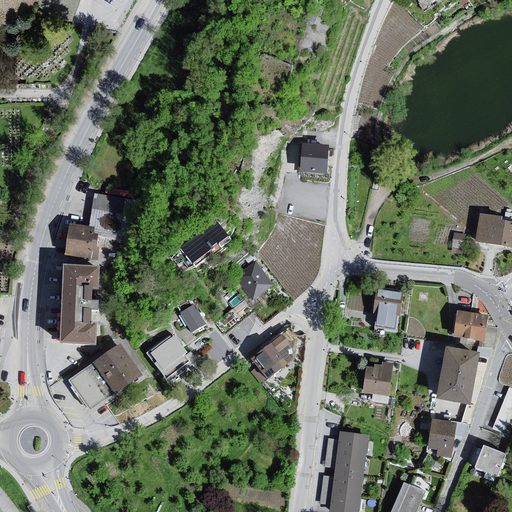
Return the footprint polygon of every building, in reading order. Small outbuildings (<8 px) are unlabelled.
[(419,0),(428,13),(443,0),(419,0)] [(332,150),(304,147),(302,176),(331,179),(332,150)] [(504,217),(481,213),(477,241),(511,247),(511,223),(503,222),(504,217)] [(217,222),(181,249),(193,265),(229,238),(217,222)] [(100,231),(69,226),(65,255),(95,260),(100,231)] [(255,263),(235,279),(253,303),(274,288),(255,263)] [(98,268),(65,267),(63,344),(95,345),(95,325),(89,325),(89,311),(98,312),(99,302),(89,301),(89,288),(97,289),(98,268)] [(402,291),(377,287),(372,313),(378,313),(376,326),(396,329),(402,291)] [(194,305),(181,313),(193,334),(206,326),(194,305)] [(487,316),(458,311),(454,335),(483,340),(487,316)] [(289,331),(250,363),(267,385),(294,365),(298,341),(289,331)] [(170,336),(147,354),(166,378),(170,375),(173,378),(197,360),(190,352),(185,356),(184,354),(186,352),(174,337),(172,339),(170,336)] [(447,346),(437,396),(470,402),(479,352),(447,346)] [(121,347),(71,382),(90,410),(141,376),(121,347)] [(373,367),(367,366),(364,391),(389,394),(393,365),(376,363),(373,367)] [(511,424),(511,388),(509,387),(492,428),(508,434),(511,424)] [(456,423),(434,418),(429,444),(438,446),(436,454),(450,457),(456,423)] [(163,426),(82,471),(103,511),(131,511),(141,508),(133,491),(182,463),(163,426)] [(357,511),(368,436),(340,432),(339,439),(333,439),(324,505),(330,506),(328,511),(357,511)] [(506,456),(485,448),(474,475),(491,482),(493,477),(497,478),(506,456)] [(415,511),(424,490),(405,482),(392,511),(415,511)]
